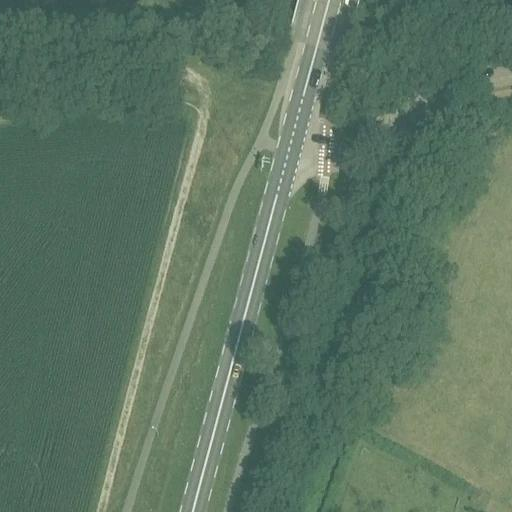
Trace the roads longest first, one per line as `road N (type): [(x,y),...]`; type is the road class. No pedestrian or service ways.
road 1 (track): [(104,506),(198,115),(170,92),(112,81),(0,86)]
road 2 (secondary): [(197,511),(291,149)]
road 3 (tertiary): [(291,149),(350,155),(426,105),(511,76)]
road 4 (secondary): [(291,149),(328,0)]
